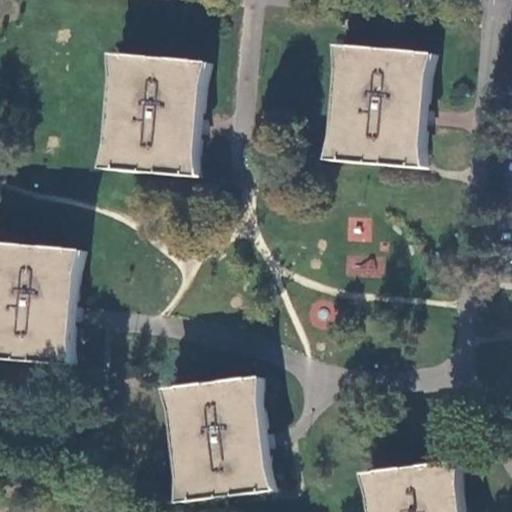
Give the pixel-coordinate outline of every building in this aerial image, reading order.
[(428,55),(428,53),(356,47),(354,71),(347,71),(340,140),(349,141),(347,163),(419,168),(419,166),(427,167),(436,56),(428,55)] [(200,64),(200,61),(130,56),(128,78),(122,77),(115,146),(123,146),(121,169),(191,174),(191,171),(200,172),(208,64),(200,64)] [(511,95),(499,261),(511,261),(511,95)] [(74,257),(75,255),(5,250),(2,274),(0,273),(0,367),(65,373),(65,370),(73,370),(96,315),(82,258),(74,257)] [(253,383),(253,379),(184,388),(187,411),(180,412),(189,483),(197,482),(200,503),(269,494),(268,490),(277,489),(261,382),(253,383)] [(467,511),(460,465),(454,466),(454,462),(381,472),(385,497),(377,498),(378,511),(467,511)]
